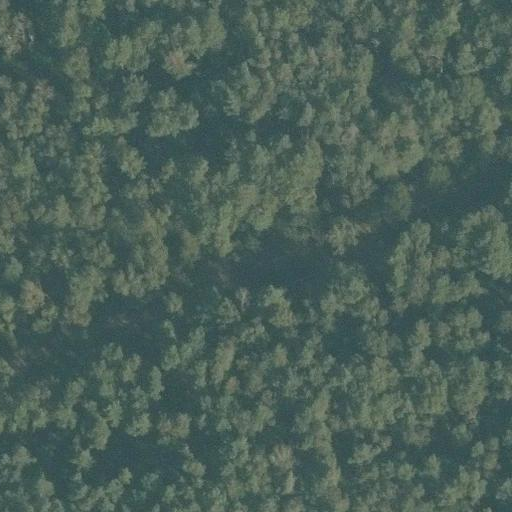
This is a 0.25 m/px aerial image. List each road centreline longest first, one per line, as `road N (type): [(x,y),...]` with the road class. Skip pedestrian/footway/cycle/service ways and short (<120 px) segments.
road 1 (track): [(511,207),(0,416)]
road 2 (unknown): [(511,190),(0,398)]
road 3 (track): [(98,376),(23,221),(8,140),(12,101),(56,40),(70,0)]
